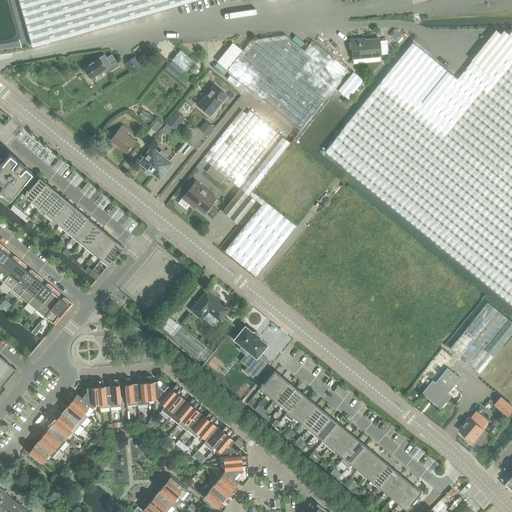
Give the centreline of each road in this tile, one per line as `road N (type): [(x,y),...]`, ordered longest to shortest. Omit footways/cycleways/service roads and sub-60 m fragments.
road 1 (tertiary): [(464,463),(161,217)]
road 2 (unclassified): [(0,61),(345,17)]
road 3 (residential): [(71,376),(165,366),(252,443)]
road 4 (residential): [(283,363),(440,487)]
road 5 (tertiary): [(161,217),(23,110)]
road 6 (residential): [(4,137),(137,247)]
